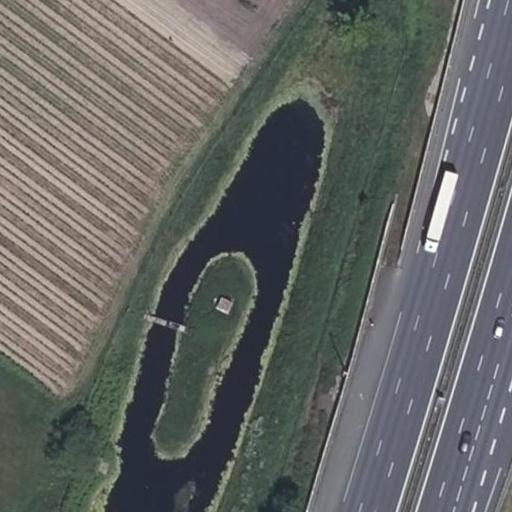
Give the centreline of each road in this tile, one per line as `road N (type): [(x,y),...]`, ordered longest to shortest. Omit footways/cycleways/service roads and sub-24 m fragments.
road 1 (motorway): [(511,17),(368,511)]
road 2 (motorway): [(448,490),(511,272)]
road 3 (motorway): [(448,490),(511,381)]
